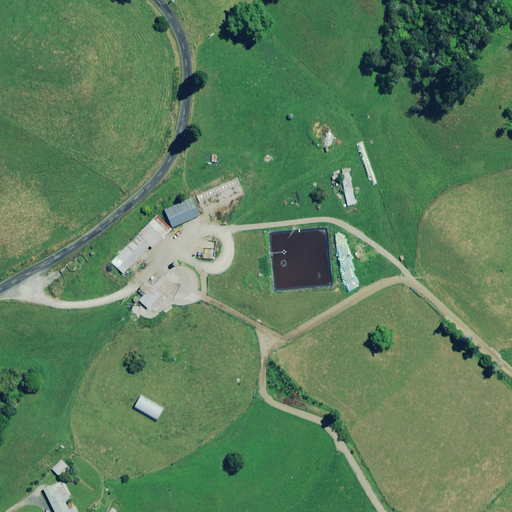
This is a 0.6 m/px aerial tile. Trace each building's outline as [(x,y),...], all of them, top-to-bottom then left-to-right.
[(354,204),(348,172),(340,174),(346,206),(354,204)] [(242,192),(235,178),(196,197),(203,211),(242,192)] [(198,216),(195,208),(191,198),(164,210),(171,228),(198,216)] [(158,215),(138,234),(151,248),(171,229),(158,215)] [(149,246),(137,235),(112,263),(124,274),(149,246)] [(212,242),(198,241),(197,258),(211,259),(212,242)] [(153,304),(160,297),(159,297),(171,285),(163,276),(152,287),(146,281),(137,290),(143,297),(139,300),(147,309),(153,303),(153,304)] [(162,409),(140,396),(134,407),(156,420),(162,409)] [(68,467),(60,460),(51,469),(58,476),(68,467)] [(42,490),(45,496),(42,497),(45,503),(48,501),(53,511),(76,511),(74,507),(68,511),(64,503),(69,500),(66,494),(61,497),(59,492),(54,495),(49,486),(42,490)]
